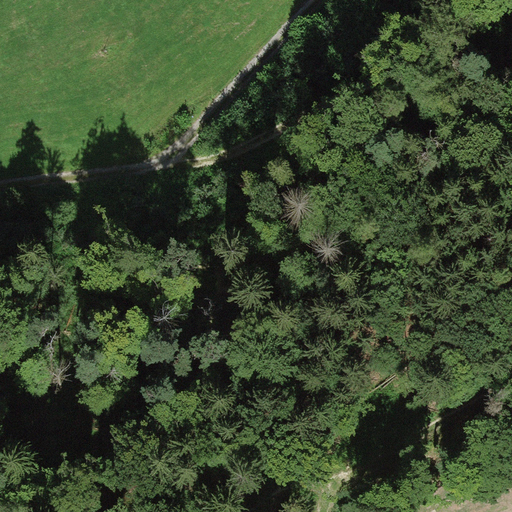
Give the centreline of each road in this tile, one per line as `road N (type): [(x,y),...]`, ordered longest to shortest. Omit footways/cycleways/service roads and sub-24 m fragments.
road 1 (track): [(0,194),(158,165),(275,127),(506,0)]
road 2 (track): [(249,511),(291,473),(323,467),(0,409)]
road 3 (track): [(307,511),(323,467),(451,350),(511,308)]
road 4 (track): [(158,165),(323,0)]
